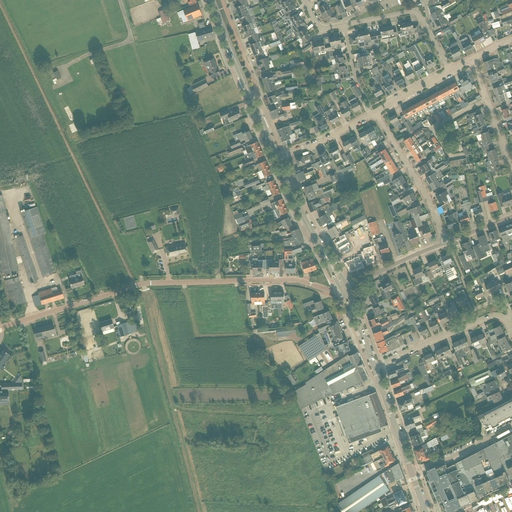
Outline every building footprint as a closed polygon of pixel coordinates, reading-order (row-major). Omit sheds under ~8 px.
[(238,13),(247,10),(250,9),(246,0),(245,0),(244,0),(245,1),(238,3),(239,7),(236,8),(237,11),(238,13)] [(280,8),(281,10),(292,4),(289,0),(287,0),(285,2),(284,0),(282,0),(274,4),(277,8),(279,7),(280,8)] [(320,12),(321,14),(331,9),(329,6),(328,6),(327,4),(328,3),(325,0),(322,0),(318,3),(321,7),(319,8),(321,12),(320,12)] [(355,7),(352,0),(348,0),(349,1),(347,2),(347,1),(343,3),(346,8),(348,13),(350,12),(350,11),(353,10),(352,8),(355,7)] [(450,4),(455,2),(454,0),(450,0),(448,1),(440,5),(442,9),(450,5),(450,4)] [(345,12),(343,8),(341,3),(339,4),(337,5),(341,14),(345,12)] [(286,17),(292,14),(290,11),(295,9),(292,4),(281,10),(280,11),(283,15),(281,16),(282,19),(286,17)] [(198,17),(202,15),(198,5),(193,6),(180,12),(184,23),(198,17)] [(161,18),(168,15),(166,9),(158,12),(161,18)] [(331,9),(321,14),(322,16),(323,16),(325,19),(327,18),(329,22),(338,20),(337,13),(334,14),(333,14),(332,12),(331,9)] [(431,14),(434,21),(442,17),(440,13),(443,12),(441,9),(431,14)] [(244,18),(245,21),(252,19),(249,13),(248,13),(247,10),(238,13),(240,19),(244,18)] [(511,11),(501,16),(504,21),(511,17),(511,11)] [(289,25),(300,19),(298,14),(293,16),(292,14),(286,17),(288,20),(286,21),(289,25)] [(170,21),(168,15),(161,18),(163,23),(170,21)] [(446,15),(442,17),(434,21),(438,28),(449,21),(446,15)] [(245,32),(257,28),(256,23),(254,23),(253,23),(252,19),(245,21),(246,25),(243,27),(245,32)] [(300,28),(299,26),(303,23),(300,19),(289,25),(291,27),(292,27),(291,30),(287,32),(287,33),(288,35),(292,33),(293,33),(300,28)] [(487,30),(485,24),(482,19),(475,22),(478,28),(479,27),(482,32),(487,30)] [(420,32),(418,24),(411,26),(411,22),(406,23),(407,32),(410,31),(411,34),(420,32)] [(407,32),(406,23),(401,24),(401,28),(397,29),(398,33),(399,35),(399,36),(405,35),(405,32),(407,32)] [(391,26),(386,27),(388,35),(394,34),(395,37),(398,37),(396,29),(392,30),(391,26)] [(452,33),(448,26),(441,30),(444,34),(448,32),(449,35),(452,33)] [(388,35),(386,27),(381,28),(382,32),(378,33),(379,39),(382,39),(382,40),(388,38),(388,35)] [(188,35),(191,43),(198,41),(198,42),(215,37),(212,28),(188,35)] [(251,36),(252,40),(259,38),(257,34),(258,33),(258,32),(257,28),(245,32),(245,33),(246,35),(247,38),(251,36)] [(301,38),(309,33),(306,29),(302,31),(300,28),(293,33),(297,40),(301,38)] [(368,31),(363,32),(365,43),(371,42),(371,41),(374,40),(379,39),(378,33),(372,34),(368,34),(368,31)] [(365,43),(363,32),(358,33),(358,36),(354,37),(350,38),(351,45),(359,43),(359,45),(365,43)] [(301,49),(309,43),(308,41),(312,38),(309,33),(301,38),(303,43),(299,45),(301,49)] [(485,41),(483,36),(481,33),(476,36),(474,33),(469,36),(471,39),(472,39),(476,46),(485,41)] [(345,46),(343,38),(340,38),(340,37),(338,38),(337,36),(334,37),(336,47),(337,49),(342,48),(342,47),(345,46)] [(457,36),(454,38),(461,49),(461,50),(463,48),(465,52),(472,48),(467,38),(463,40),(460,41),(457,36)] [(330,44),(327,44),(329,52),(330,57),(333,56),(332,51),(334,50),(334,47),(336,47),(334,37),(332,37),(332,39),(329,39),(330,44)] [(252,50),(252,51),(261,48),(265,46),(263,40),(260,41),(259,38),(252,40),(254,44),(250,45),(251,48),(252,50)] [(455,50),(451,52),(453,56),(452,56),(454,60),(454,59),(458,57),(457,56),(461,54),(458,49),(460,48),(458,44),(456,40),(451,43),(453,46),(453,47),(455,50)] [(321,41),(318,42),(321,54),(326,53),(326,52),(329,52),(327,44),(324,45),(324,42),(321,43),(321,41)] [(321,54),(318,42),(316,42),(316,44),(313,45),(314,49),(313,49),(313,53),(315,53),(316,57),(318,56),(319,61),(322,60),(321,54)] [(311,47),(309,43),(301,49),(303,53),(311,47)] [(413,46),(416,50),(421,60),(424,59),(416,44),(413,46)] [(268,56),(265,50),(266,49),(267,47),(266,45),(265,46),(261,48),(252,51),(254,56),(258,55),(259,59),(268,56)] [(421,66),(419,62),(421,60),(416,50),(413,46),(410,48),(412,52),(417,61),(412,64),(415,70),(418,75),(424,71),(421,65),(421,66)] [(372,60),(371,55),(371,53),(369,53),(369,52),(360,54),(360,57),(357,58),(358,63),(372,60)] [(333,65),(336,64),(336,65),(342,64),(346,63),(345,60),(344,60),(343,57),(341,58),(340,55),(333,56),(330,57),(331,60),(332,60),(333,65)] [(426,64),(429,69),(435,65),(430,56),(427,57),(429,61),(425,63),(426,64)] [(266,58),(258,61),(257,62),(258,66),(259,66),(262,72),(270,69),(269,65),(271,64),(268,58),(266,59),(266,58)] [(210,59),(205,62),(210,73),(209,74),(211,79),(220,74),(218,69),(216,70),(215,68),(217,66),(214,59),(210,61),(210,59)] [(497,69),(499,69),(503,67),(502,62),(497,64),(495,59),(484,63),(487,71),(493,68),(494,71),(497,69)] [(372,60),(358,63),(359,68),(362,67),(363,70),(372,68),(372,65),(373,65),(372,60)] [(391,71),(388,64),(386,61),(383,63),(388,73),(391,71)] [(414,77),(411,71),(413,70),(411,67),(408,61),(407,61),(407,63),(404,65),(408,72),(405,74),(408,80),(414,77)] [(333,65),(331,65),(331,69),(333,69),(335,74),(348,72),(347,69),(346,69),(345,66),(343,67),(342,64),(336,65),(336,64),(333,65)] [(381,75),(379,72),(376,67),(373,69),(376,76),(377,77),(381,75)] [(403,76),(400,71),(399,69),(394,72),(396,76),(395,76),(397,79),(394,80),(398,86),(404,82),(401,77),(403,76)] [(348,72),(335,74),(336,79),(335,79),(336,83),(345,81),(345,78),(347,78),(347,75),(348,74),(348,72)] [(502,79),(501,76),(498,77),(497,73),(495,74),(489,76),(491,84),(502,80),(502,79)] [(263,79),(265,86),(274,83),(274,82),(278,81),(277,78),(276,75),(272,76),(263,79)] [(383,94),(379,87),(377,85),(380,84),(377,77),(376,76),(373,78),(376,82),(373,84),(373,85),(371,87),(376,97),(383,94)] [(394,88),(390,82),(392,81),(390,77),(385,80),(387,84),(384,85),(385,87),(387,91),(388,91),(388,92),(391,91),(390,90),(394,88)] [(466,77),(459,81),(462,85),(462,87),(460,88),(463,93),(472,88),(470,83),(469,83),(466,77)] [(187,89),(190,95),(208,86),(205,80),(190,88),(187,89)] [(274,83),(265,86),(268,93),(281,88),(280,84),(275,86),(274,83)] [(461,93),(458,87),(455,83),(450,86),(457,99),(460,98),(458,94),(461,93)] [(351,88),(357,98),(361,95),(356,85),(351,88)] [(503,94),(501,90),(505,89),(504,85),(494,89),(496,97),(503,94)] [(447,87),(444,88),(448,95),(450,98),(453,96),(455,99),(457,98),(457,99),(450,86),(447,87)] [(442,90),(439,92),(443,98),(448,95),(444,88),(442,90)] [(283,97),(281,92),(268,98),(271,104),(274,103),(276,107),(280,105),(282,105),(280,98),(283,97)] [(436,93),(434,94),(438,101),(439,104),(444,101),(443,98),(439,92),(437,93),(436,93)] [(499,103),(509,100),(506,93),(503,94),(496,97),(499,103)] [(432,96),(429,97),(432,104),(438,101),(434,94),(431,95),(432,96)] [(426,98),(423,100),(429,110),(430,109),(434,107),(432,104),(429,97),(426,99),(426,98)] [(349,102),(352,108),(354,112),(361,108),(355,98),(349,102)] [(418,103),(423,112),(423,113),(429,110),(423,100),(421,101),(421,102),(418,103)] [(350,108),(347,103),(346,101),(341,103),(344,110),(341,112),(344,118),(351,114),(348,109),(350,108)] [(423,112),(418,103),(416,105),(415,104),(413,105),(418,115),(423,112)] [(324,114),(320,105),(316,107),(320,116),(324,114)] [(410,107),(408,109),(413,118),(418,115),(413,105),(410,107)] [(447,106),(442,109),(443,111),(444,113),(446,118),(448,117),(452,115),(449,110),(447,106)] [(286,118),(287,117),(287,116),(287,115),(287,114),(286,113),(284,113),(283,114),(281,108),(270,112),(273,120),(279,117),(280,120),(286,118)] [(339,120),(337,116),(336,114),(335,114),(334,112),(332,108),(329,110),(327,111),(326,110),(325,111),(332,124),(339,120)] [(511,111),(510,112),(509,108),(501,110),(503,115),(502,116),(503,118),(504,118),(505,119),(506,118),(507,121),(511,119),(511,111)] [(408,109),(405,110),(404,109),(402,111),(406,119),(408,117),(409,120),(413,118),(408,109)] [(239,110),(238,111),(238,110),(228,114),(227,111),(228,111),(228,110),(220,114),(222,119),(225,117),(226,119),(225,120),(227,125),(233,123),(232,121),(238,119),(238,117),(241,116),(239,113),(240,113),(239,110)] [(474,120),(475,123),(483,120),(481,114),(480,114),(479,111),(472,114),(468,115),(470,121),(474,120)] [(394,128),(398,126),(401,133),(407,129),(405,126),(402,127),(398,119),(395,115),(389,118),(394,128)] [(323,118),(322,116),(314,121),(317,126),(319,125),(321,130),(325,128),(325,129),(326,128),(327,128),(327,127),(328,127),(323,118)] [(472,127),(475,133),(478,132),(485,129),(484,126),(486,125),(483,120),(475,123),(476,126),(472,127)] [(407,121),(404,123),(409,133),(414,131),(412,128),(408,121),(407,121)] [(293,134),(289,126),(286,127),(277,130),(279,136),(283,135),(285,137),(291,135),(293,134)] [(202,135),(214,130),(213,127),(210,128),(209,127),(200,131),(202,135)] [(372,128),(365,131),(369,138),(371,142),(374,140),(375,141),(378,139),(372,128)] [(404,142),(407,147),(417,141),(415,137),(423,132),(425,136),(430,133),(428,129),(421,128),(413,133),(414,135),(413,137),(411,138),(410,138),(404,142)] [(481,141),(490,137),(488,132),(486,132),(485,129),(478,132),(479,135),(481,134),(481,137),(480,137),(481,141)] [(246,130),(237,134),(239,138),(240,138),(241,140),(243,139),(244,138),(246,141),(253,138),(250,131),(247,133),(246,130)] [(369,138),(365,131),(359,135),(365,147),(369,145),(366,140),(369,138)] [(294,142),(294,141),(297,139),(295,133),(293,134),(291,135),(285,137),(283,135),(279,136),(282,143),(285,141),(287,145),(294,142)] [(433,138),(430,133),(425,136),(423,137),(426,142),(429,140),(433,138)] [(355,137),(352,139),(352,138),(349,139),(349,140),(352,147),(354,150),(357,149),(360,147),(355,137)] [(432,145),(437,142),(434,137),(433,138),(429,140),(432,145)] [(481,141),(482,141),(478,142),(479,145),(481,146),(482,150),(485,149),(492,147),(491,144),(492,143),(493,142),(492,140),(491,140),(490,137),(481,141)] [(232,150),(235,148),(241,146),(239,140),(230,144),(232,150)] [(352,147),(349,140),(343,144),(348,153),(351,152),(349,149),(352,147)] [(244,147),(247,154),(260,148),(257,141),(254,142),(255,143),(244,147)] [(410,152),(420,146),(417,141),(407,147),(409,149),(408,150),(410,152)] [(438,142),(437,142),(432,145),(431,146),(436,153),(438,152),(442,149),(438,142)] [(243,150),(241,146),(235,148),(232,150),(227,151),(229,155),(236,152),(243,150)] [(412,154),(414,157),(423,151),(420,146),(410,152),(411,155),(412,154)] [(466,146),(462,148),(464,152),(464,153),(464,154),(466,157),(471,155),(470,152),(468,152),(466,146)] [(339,158),(337,154),(340,153),(337,147),(330,150),(332,153),(329,154),(333,161),(339,158)] [(367,147),(364,149),(368,156),(371,154),(373,153),(371,149),(369,150),(367,147)] [(487,155),(488,158),(497,155),(494,149),(493,150),(492,147),(485,149),(486,153),(487,152),(488,154),(487,155)] [(260,148),(247,154),(248,154),(250,159),(253,157),(254,160),(257,158),(263,156),(260,148)] [(368,164),(370,166),(388,155),(385,150),(383,151),(381,149),(374,153),(376,156),(379,154),(380,156),(368,164)] [(423,151),(414,157),(417,162),(418,162),(421,160),(423,158),(426,157),(426,156),(426,155),(423,151)] [(330,162),(325,152),(322,153),(322,152),(318,153),(319,155),(318,155),(322,162),(321,162),(322,165),(324,165),(326,164),(327,166),(331,165),(330,162)] [(313,155),(310,156),(309,155),(303,157),(295,159),(298,167),(301,166),(305,165),(304,161),(309,159),(311,163),(315,161),(313,155)] [(385,164),(388,162),(392,160),(391,157),(390,157),(388,155),(370,166),(373,172),(376,169),(375,167),(384,161),(385,164)] [(497,155),(488,158),(489,161),(488,162),(487,163),(487,164),(488,167),(487,167),(488,172),(496,171),(501,170),(499,166),(496,167),(496,166),(499,165),(497,161),(499,161),(497,155)] [(431,170),(428,164),(433,161),(435,159),(433,156),(431,157),(430,157),(426,160),(422,162),(421,163),(422,166),(419,168),(424,174),(428,172),(431,170)] [(392,160),(388,162),(385,164),(388,169),(395,165),(393,162),(394,162),(392,160)] [(269,168),(266,161),(256,165),(259,172),(262,170),(262,171),(269,168)] [(443,163),(435,169),(437,172),(445,166),(443,163)] [(312,168),(311,165),(306,167),(307,170),(303,172),(303,171),(295,175),(299,183),(307,180),(305,177),(314,173),(312,168)] [(388,169),(386,171),(387,173),(390,172),(392,174),(398,170),(399,169),(397,167),(396,168),(395,165),(388,169)] [(269,168),(262,171),(262,170),(259,172),(258,172),(261,179),(271,175),(269,168)] [(329,175),(333,184),(339,181),(336,172),(329,175)] [(430,175),(426,178),(430,184),(437,180),(439,178),(437,175),(436,172),(430,175)] [(388,175),(376,181),(378,184),(390,178),(388,175)] [(395,189),(398,187),(398,186),(405,182),(402,176),(392,182),(394,185),(393,185),(395,189)] [(437,180),(430,184),(434,190),(438,188),(443,184),(442,181),(441,182),(439,178),(437,180)] [(268,185),(262,188),(264,192),(266,192),(270,190),(277,187),(274,180),(269,182),(267,183),(268,185)] [(398,186),(398,187),(400,190),(398,191),(400,194),(409,188),(405,182),(398,186)] [(309,187),(304,188),(307,194),(313,192),(318,190),(317,187),(315,184),(309,187)] [(375,186),(380,201),(386,200),(386,202),(389,201),(388,195),(384,196),(382,191),(384,191),(382,184),(375,186)] [(270,190),(266,192),(267,196),(272,194),(272,196),(273,197),(275,196),(280,194),(277,187),(270,190)] [(313,192),(307,194),(309,200),(314,198),(316,198),(316,197),(317,197),(322,195),(321,191),(320,192),(319,189),(318,190),(313,192)] [(333,189),(324,192),(324,194),(325,197),(326,196),(332,194),(334,193),(333,189)] [(445,205),(448,203),(449,202),(445,196),(448,194),(446,191),(436,197),(440,204),(443,202),(445,204),(445,205)] [(416,199),(412,193),(403,199),(405,202),(407,200),(411,206),(415,204),(414,201),(416,199)] [(502,201),(504,207),(510,205),(511,204),(511,196),(508,197),(508,196),(504,197),(502,193),(498,194),(496,195),(499,202),(502,201)] [(491,212),(498,210),(493,195),(486,197),(491,212)] [(0,196),(0,267),(2,277),(19,273),(7,216),(2,196),(0,196)] [(307,204),(311,213),(312,212),(319,209),(318,207),(322,205),(322,204),(325,203),(323,198),(318,200),(315,201),(308,204),(307,204)] [(399,198),(391,202),(393,206),(401,200),(399,198)] [(273,211),(278,209),(285,206),(282,199),(275,202),(271,204),(273,211)] [(470,208),(469,203),(468,203),(467,200),(462,202),(463,204),(461,205),(463,212),(458,214),(459,217),(462,224),(469,221),(467,215),(471,213),(470,209),(470,208)] [(451,209),(448,203),(445,205),(445,204),(441,207),(444,212),(451,209)] [(285,206),(278,209),(273,211),(277,219),(282,217),(281,215),(288,213),(285,206)] [(422,213),(420,206),(415,208),(409,210),(410,214),(414,213),(415,216),(422,213)] [(476,207),(470,209),(471,213),(473,212),(476,218),(484,215),(481,209),(479,206),(476,207)] [(21,213),(43,278),(56,273),(42,234),(46,233),(37,207),(21,213)] [(457,226),(456,223),(458,222),(457,212),(454,214),(453,215),(452,214),(448,216),(449,219),(446,221),(446,222),(449,229),(450,230),(453,229),(452,228),(457,226)] [(241,213),(234,216),(238,225),(245,223),(241,213)] [(332,220),(330,216),(328,213),(319,218),(323,225),(327,223),(327,224),(332,222),(332,221),(332,220)] [(351,222),(354,229),(368,223),(365,215),(351,222)] [(335,222),(336,225),(347,220),(345,217),(335,222)] [(431,236),(428,228),(426,229),(425,225),(422,226),(421,222),(420,222),(418,218),(420,217),(419,217),(414,219),(417,227),(420,234),(423,233),(425,238),(431,236)] [(292,225),(288,218),(276,224),(274,225),(275,228),(278,227),(278,228),(283,225),(285,229),(292,225)] [(394,223),(399,233),(394,236),(395,240),(397,245),(398,245),(400,248),(406,246),(401,235),(405,234),(399,220),(394,223)] [(238,225),(241,232),(253,229),(249,221),(245,223),(238,225)] [(380,233),(376,221),(368,224),(372,236),(380,233)] [(339,228),(336,230),(335,226),(328,230),(332,238),(341,232),(339,228)] [(510,240),(507,234),(507,235),(504,227),(498,229),(500,234),(501,237),(504,243),(509,241),(510,240)] [(289,238),(290,240),(301,236),(299,229),(291,232),(292,237),(289,238)] [(409,236),(410,239),(412,244),(419,241),(415,230),(411,231),(413,234),(409,236)] [(492,239),(489,240),(488,238),(492,246),(498,243),(496,240),(499,239),(496,230),(489,233),(492,239)] [(341,240),(335,243),(338,248),(349,242),(346,238),(347,238),(345,234),(339,237),(341,240)] [(477,245),(472,247),(473,249),(477,257),(478,260),(487,256),(486,252),(490,251),(487,244),(488,244),(484,235),(477,238),(480,243),(477,244),(477,245)] [(33,281),(34,284),(37,283),(36,280),(38,279),(22,236),(14,239),(30,282),(33,281)] [(304,242),(301,236),(290,240),(290,242),(292,242),(293,246),(304,242)] [(383,245),(380,237),(373,240),(375,244),(377,249),(380,248),(382,254),(389,252),(387,244),(383,245)] [(349,242),(338,248),(341,254),(344,252),(345,255),(346,255),(351,251),(350,249),(352,248),(349,242)] [(462,245),(464,249),(462,249),(465,257),(471,255),(471,257),(472,260),(477,257),(476,256),(473,249),(472,250),(469,242),(462,245)] [(168,252),(169,257),(188,253),(185,243),(165,247),(166,253),(168,252)] [(261,244),(247,245),(250,253),(262,252),(261,244)] [(369,252),(364,253),(365,257),(364,257),(365,260),(366,260),(368,264),(374,262),(372,255),(374,254),(372,248),(369,249),(369,252)] [(292,254),(292,249),(282,249),(282,259),(286,259),(288,259),(288,254),(292,254)] [(358,258),(353,259),(357,269),(362,267),(360,261),(363,260),(361,254),(357,255),(358,258)] [(442,258),(444,263),(441,264),(447,278),(454,275),(448,263),(452,262),(449,255),(442,258)] [(258,273),(258,260),(258,258),(252,259),(252,260),(249,260),(250,270),(253,270),(253,273),(258,273)] [(293,264),(293,259),(288,259),(286,259),(286,264),(286,273),(296,273),(295,264),(293,264)] [(301,263),(305,273),(317,270),(314,262),(313,259),(301,263)] [(353,259),(345,262),(348,266),(349,266),(351,271),(357,269),(353,259)] [(266,270),(266,265),(266,260),(258,260),(258,273),(263,273),(263,270),(266,270)] [(266,260),(266,265),(266,270),(269,270),(269,273),(275,273),(274,262),(269,262),(269,260),(266,260)] [(279,262),(274,262),(275,273),(279,273),(279,272),(282,272),(282,273),(283,273),(283,268),(282,260),(279,260),(279,262)] [(435,269),(437,274),(441,272),(443,271),(441,266),(438,267),(436,261),(428,264),(431,271),(435,269)] [(467,261),(462,263),(466,272),(471,270),(467,261)] [(495,268),(497,272),(504,269),(507,274),(511,271),(511,263),(507,266),(505,262),(500,265),(495,268)] [(413,280),(415,284),(416,286),(423,282),(420,277),(424,275),(420,268),(413,271),(416,278),(413,280)] [(72,275),(73,278),(68,279),(71,289),(84,285),(82,277),(83,276),(81,270),(76,272),(76,274),(72,275)] [(487,273),(479,278),(481,284),(485,282),(483,279),(488,276),(487,273)] [(5,281),(12,306),(26,302),(19,277),(5,281)] [(495,282),(491,283),(495,291),(498,290),(498,289),(501,288),(496,277),(493,278),(495,282)] [(393,288),(389,282),(382,286),(384,291),(381,293),(385,300),(392,297),(389,290),(393,288)] [(484,296),(480,286),(479,287),(479,286),(478,286),(477,282),(474,283),(477,288),(473,289),(478,298),(484,296)] [(495,291),(491,283),(488,285),(487,283),(484,284),(486,289),(488,293),(491,292),(492,293),(495,291)] [(410,290),(407,291),(408,292),(412,290),(414,296),(419,295),(415,286),(410,288),(410,290)] [(38,293),(38,295),(32,297),(35,307),(64,298),(60,287),(56,288),(56,287),(38,293)] [(458,292),(460,297),(456,299),(460,306),(466,303),(464,297),(466,296),(463,290),(458,292)] [(271,306),(268,306),(268,313),(273,313),(273,308),(274,308),(274,305),(278,305),(277,293),(271,293),(271,301),(271,306)] [(375,296),(370,299),(373,306),(379,303),(375,296)] [(398,296),(391,300),(394,306),(397,305),(402,303),(398,296)] [(430,306),(439,301),(436,296),(427,301),(430,306)] [(294,307),(290,300),(286,302),(290,310),(294,307)] [(311,309),(313,312),(319,310),(324,308),(321,301),(315,303),(316,307),(311,309)] [(452,307),(448,309),(452,316),(459,313),(454,302),(450,304),(452,307)] [(447,316),(444,309),(438,312),(435,305),(432,307),(434,312),(437,318),(439,317),(440,319),(442,324),(449,320),(447,316)] [(383,309),(380,310),(379,307),(373,309),(376,316),(385,312),(383,309)] [(328,321),(332,319),(329,311),(314,317),(318,325),(325,322),(328,321)] [(439,328),(435,319),(437,318),(434,312),(432,313),(433,315),(430,316),(432,322),(429,324),(430,326),(432,331),(439,328)] [(388,333),(387,329),(396,325),(402,320),(407,317),(405,314),(385,326),(380,328),(381,331),(373,334),(376,342),(384,339),(383,335),(388,333)] [(418,329),(419,330),(421,336),(428,333),(424,323),(425,322),(425,321),(424,320),(423,318),(418,321),(421,328),(419,329),(418,329)] [(371,328),(376,326),(380,324),(378,321),(375,322),(374,319),(368,321),(371,328)] [(100,323),(101,328),(102,331),(113,328),(111,320),(100,323)] [(336,342),(342,339),(343,339),(337,322),(318,329),(319,333),(298,346),(308,362),(313,359),(326,350),(325,346),(333,343),(336,342)] [(117,325),(118,330),(120,337),(128,335),(125,323),(117,325)] [(33,330),(36,341),(41,340),(40,337),(46,335),(47,336),(50,336),(50,334),(55,333),(53,325),(33,330)] [(489,341),(498,337),(497,336),(503,333),(500,326),(493,329),(496,334),(493,336),(490,337),(488,332),(485,333),(489,341)] [(276,329),(277,338),(290,336),(289,328),(276,329)] [(495,355),(492,350),(490,345),(489,342),(486,343),(486,342),(486,341),(483,334),(477,337),(480,344),(483,349),(487,347),(492,357),(491,357),(492,360),(496,358),(495,356),(495,355)] [(404,344),(400,336),(396,338),(395,335),(385,340),(376,343),(380,354),(383,353),(383,354),(400,347),(404,344)] [(497,343),(498,347),(507,343),(506,340),(505,337),(502,338),(501,336),(498,337),(489,341),(489,342),(490,345),(496,342),(498,341),(498,343),(497,343)] [(474,347),(480,344),(477,337),(471,340),(474,347)] [(465,338),(459,341),(464,352),(467,351),(470,349),(468,346),(465,338)] [(342,339),(333,343),(336,350),(338,356),(344,354),(344,353),(350,350),(348,345),(346,339),(343,340),(342,339)] [(464,352),(459,341),(453,344),(456,351),(457,352),(454,353),(458,360),(460,365),(463,364),(460,357),(459,354),(464,352)] [(503,352),(510,349),(509,346),(507,343),(498,347),(501,353),(500,354),(501,356),(504,355),(503,352)] [(448,346),(442,349),(445,356),(451,353),(448,346)] [(476,348),(473,349),(479,362),(482,360),(476,348)] [(445,356),(442,349),(436,352),(439,359),(437,360),(438,362),(440,368),(444,367),(441,362),(447,359),(445,356)] [(479,362),(473,349),(470,350),(473,357),(472,358),(474,364),(479,362)] [(0,366),(5,360),(7,361),(10,357),(11,357),(6,353),(5,352),(2,350),(0,353),(0,366)] [(305,383),(306,385),(294,392),(301,409),(314,403),(333,394),(333,395),(368,379),(363,368),(364,367),(358,352),(349,356),(348,355),(323,372),(322,371),(305,383)] [(424,364),(427,371),(430,370),(429,366),(432,365),(438,362),(437,360),(435,361),(434,358),(432,353),(424,357),(428,364),(425,365),(424,364)] [(505,367),(502,361),(501,359),(499,360),(498,360),(495,361),(498,365),(500,370),(496,372),(499,378),(506,375),(503,369),(505,368),(505,367)] [(508,359),(502,361),(505,367),(507,366),(510,373),(511,372),(511,363),(510,365),(508,359)] [(396,364),(397,368),(394,369),(395,370),(387,373),(389,379),(397,376),(396,373),(408,369),(405,361),(396,364)] [(493,378),(489,370),(468,379),(472,388),(493,378)] [(398,378),(398,379),(390,382),(393,388),(406,383),(405,381),(408,380),(408,379),(411,377),(409,372),(398,378)] [(428,386),(429,385),(431,384),(428,374),(422,376),(424,381),(426,380),(428,386)] [(497,387),(494,381),(487,384),(487,383),(481,385),(481,386),(482,389),(483,389),(485,393),(497,387)] [(412,389),(414,388),(412,384),(401,388),(402,389),(394,392),(396,397),(404,394),(403,392),(412,389)] [(431,384),(429,385),(428,386),(428,387),(420,390),(422,395),(434,389),(432,385),(431,385),(431,384)] [(381,432),(380,428),(388,425),(376,392),(371,394),(354,400),(348,403),(335,407),(339,416),(336,417),(338,422),(341,421),(349,444),(381,432)] [(493,399),(494,403),(502,399),(499,392),(488,397),(489,401),(493,399)] [(480,402),(487,398),(486,395),(485,396),(477,399),(475,400),(475,404),(480,401),(480,402)] [(511,398),(483,414),(483,413),(478,416),(480,419),(486,431),(492,428),(499,425),(499,424),(511,419),(511,418),(511,398)] [(413,403),(412,399),(398,404),(400,410),(408,408),(409,410),(414,408),(412,404),(413,403)] [(413,419),(404,422),(407,430),(416,427),(414,423),(422,421),(419,414),(412,416),(413,419)] [(428,437),(425,430),(424,430),(423,428),(415,431),(416,435),(410,437),(413,446),(423,443),(423,442),(425,442),(423,439),(428,437)] [(507,478),(508,478),(508,479),(511,476),(511,434),(493,444),(507,478)] [(425,457),(424,452),(426,451),(426,449),(428,448),(438,444),(437,442),(439,441),(438,437),(436,438),(426,443),(420,447),(421,449),(418,450),(418,449),(416,450),(415,451),(416,455),(417,455),(417,456),(418,460),(418,459),(419,460),(422,459),(422,461),(424,460),(425,462),(430,460),(429,455),(425,457)] [(507,478),(493,444),(483,449),(500,486),(509,482),(508,479),(508,478),(507,478)] [(373,462),(392,453),(388,446),(374,453),(372,449),(362,454),(367,465),(368,465),(373,462)] [(487,476),(493,489),(500,486),(483,449),(477,452),(487,476)] [(493,489),(487,476),(477,452),(470,456),(486,492),(493,489)] [(388,466),(387,464),(395,461),(392,453),(373,462),(368,465),(369,467),(368,468),(370,472),(377,469),(377,471),(388,466)] [(461,461),(476,496),(486,492),(470,456),(461,461)] [(461,461),(454,464),(471,502),(478,500),(476,496),(461,461)] [(394,466),(362,488),(336,505),(341,511),(357,511),(389,490),(385,485),(396,481),(398,486),(405,483),(403,478),(398,463),(394,466)] [(468,505),(468,504),(471,503),(471,502),(454,464),(446,468),(444,465),(445,465),(440,467),(439,465),(426,471),(430,480),(428,481),(441,511),(452,511),(456,510),(456,511),(456,510),(456,509),(461,507),(465,505),(468,505)] [(383,507),(388,504),(404,496),(403,493),(402,493),(401,491),(394,494),(395,497),(387,500),(385,497),(380,500),(383,507)] [(388,504),(390,507),(398,504),(399,506),(402,504),(407,502),(406,500),(404,496),(388,504)]
